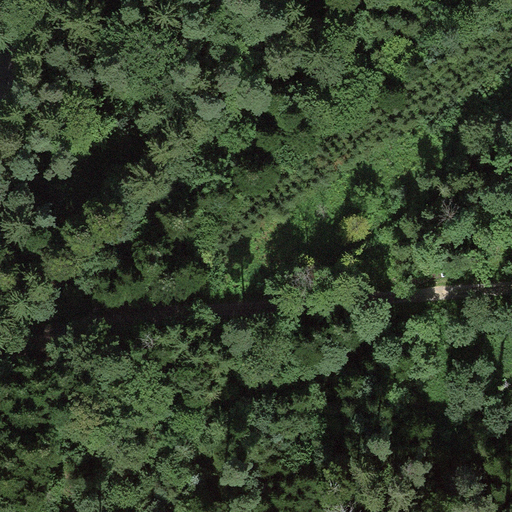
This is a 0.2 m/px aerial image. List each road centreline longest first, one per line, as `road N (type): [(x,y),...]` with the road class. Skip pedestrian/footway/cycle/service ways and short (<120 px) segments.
road 1 (track): [(0,359),(100,332),(213,316),(376,311),(511,295)]
road 2 (track): [(0,339),(359,0)]
